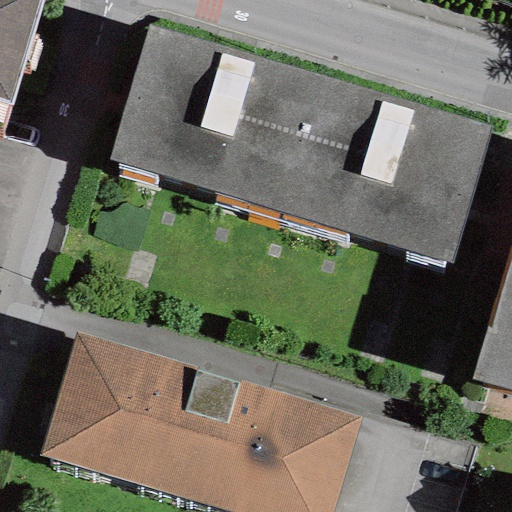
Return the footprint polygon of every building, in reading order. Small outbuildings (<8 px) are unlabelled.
[(42,0),(0,0),(0,102),(12,105),(42,0)] [(108,162),(277,214),(319,77),(150,26),(108,162)] [(490,130),(319,77),(277,214),(448,266),(490,130)] [(511,253),(490,327),(486,326),(470,380),(511,392),(511,253)] [(331,511),(360,417),(74,332),(37,456),(224,511),(331,511)]
